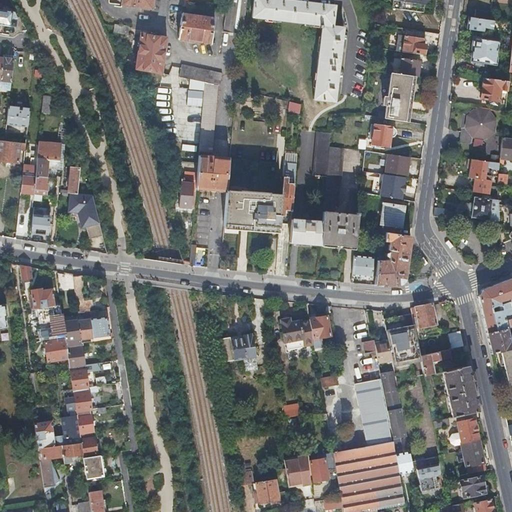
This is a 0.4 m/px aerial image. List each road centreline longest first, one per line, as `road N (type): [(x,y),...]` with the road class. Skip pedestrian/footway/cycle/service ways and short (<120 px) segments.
road 1 (tertiary): [(0,249),(375,299),(455,283)]
road 2 (residential): [(455,283),(421,226),(453,0)]
road 3 (secondary): [(511,511),(455,283)]
